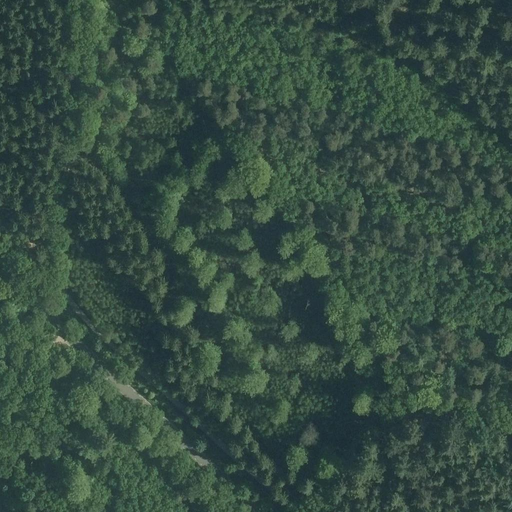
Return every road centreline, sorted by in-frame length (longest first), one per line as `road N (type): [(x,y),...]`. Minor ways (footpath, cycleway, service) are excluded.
road 1 (tertiary): [(252,511),(58,328),(0,262)]
road 2 (track): [(85,0),(60,288)]
road 3 (track): [(82,511),(39,342),(60,288)]
road 4 (track): [(511,126),(367,0)]
